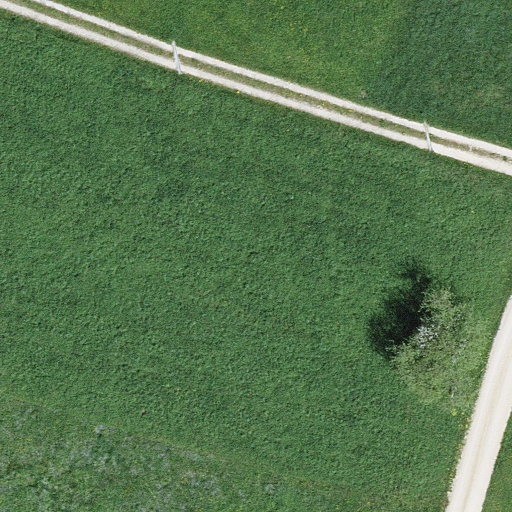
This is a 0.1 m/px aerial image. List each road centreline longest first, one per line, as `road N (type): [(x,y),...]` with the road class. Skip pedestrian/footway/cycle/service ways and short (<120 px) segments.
road 1 (track): [(511,159),(7,0)]
road 2 (track): [(511,363),(492,404),(465,511)]
